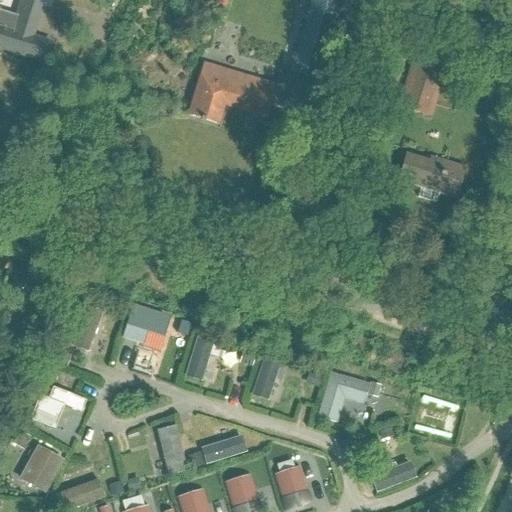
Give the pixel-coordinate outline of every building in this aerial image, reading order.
[(0,48),(44,63),(50,46),(30,40),(40,6),(22,0),(16,18),(18,18),(17,22),(0,16),(0,48)] [(326,0),(310,0),(289,72),(316,80),(340,4),(326,0)] [(411,55),(396,107),(420,115),(425,99),(432,101),(443,65),(411,55)] [(199,77),(186,117),(216,126),(222,107),(264,121),(271,100),(199,77)] [(408,188),(412,189),(454,201),(463,171),(424,160),(423,164),(403,158),(396,182),(409,186),(408,188)] [(132,308),(121,340),(142,347),(146,334),(163,339),(169,320),(132,308)] [(215,338),(196,333),(185,374),(203,379),(213,343),(215,338)] [(268,401),(281,357),(263,351),(250,395),(268,401)] [(129,365),(126,376),(147,381),(150,371),(129,365)] [(363,402),(369,382),(330,370),(317,415),(336,420),(344,396),(363,402)] [(79,413),(85,397),(44,381),(29,419),(55,429),(64,407),(79,413)] [(173,428),(154,434),(166,478),(186,473),(173,428)] [(244,454),(238,437),(197,450),(204,467),(244,454)] [(43,491),(62,456),(36,441),(16,476),(43,491)] [(410,461),(366,478),(372,495),(417,479),(410,461)] [(298,468),(273,475),(284,511),(309,504),(298,468)] [(60,511),(106,498),(99,476),(52,491),(58,511),(60,511)] [(258,511),(248,476),(223,483),(231,511),(258,511)] [(209,511),(203,490),(176,498),(180,511),(209,511)]
